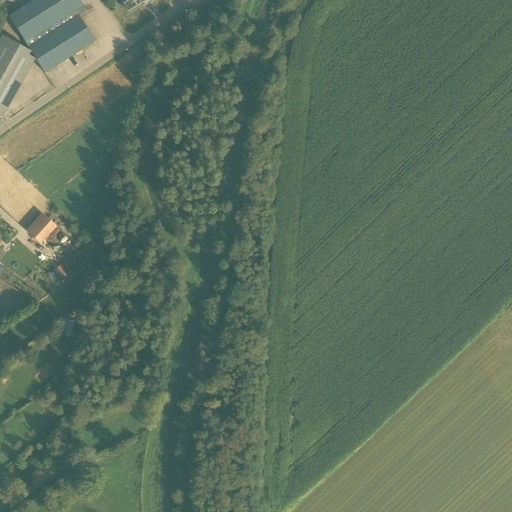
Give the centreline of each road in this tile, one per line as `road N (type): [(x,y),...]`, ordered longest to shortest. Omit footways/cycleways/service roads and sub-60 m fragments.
road 1 (track): [(288,511),(511,297)]
road 2 (residential): [(0,132),(198,0)]
